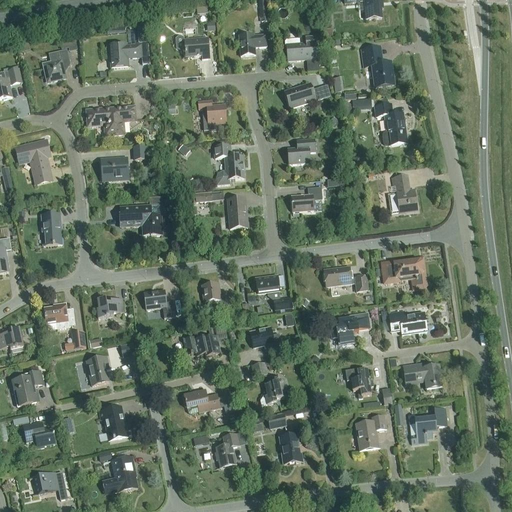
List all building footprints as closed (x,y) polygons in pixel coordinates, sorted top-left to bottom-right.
[(267,15),(266,0),(259,0),(261,15),(267,15)] [(343,0),(344,5),(359,4),(359,3),(364,3),(366,21),(382,20),(381,10),(383,10),(381,0),(343,0)] [(207,33),(215,32),(215,24),(207,25),(207,33)] [(127,60),(142,59),(142,66),(150,65),(147,28),(133,29),(135,47),(126,47),(109,48),(111,69),(128,67),(127,60)] [(254,36),(239,38),(240,58),(255,57),(255,49),(267,48),(266,36),(254,37),(254,36)] [(288,63),(307,62),(319,61),(320,60),(319,44),(317,44),(317,38),(305,39),(306,45),(300,45),(300,40),(287,41),(284,43),(285,47),(286,47),(288,63)] [(208,39),(183,41),(185,59),(201,58),(201,61),(210,60),(208,39)] [(68,50),(66,41),(59,42),(61,51),(68,50)] [(375,89),(394,87),(391,66),(380,67),(378,50),(363,52),(365,69),(372,68),(375,89)] [(66,52),(58,53),(48,56),(50,64),(43,65),(47,83),(65,79),(62,67),(69,65),(66,52)] [(0,102),(12,99),(9,88),(22,85),(19,70),(0,74),(0,102)] [(337,93),(345,93),(344,78),(336,79),(337,93)] [(310,86),(284,94),(289,110),(315,103),(323,101),(319,89),(312,91),(310,86)] [(198,111),(202,111),(204,133),(217,132),(217,126),(226,125),(225,107),(211,108),(211,102),(198,103),(198,111)] [(349,114),(353,106),(346,103),(342,111),(349,114)] [(407,146),(403,115),(393,117),(391,106),(375,109),(376,119),(385,118),(387,134),(385,134),(383,135),(382,137),(382,139),(383,146),(384,147),(384,148),(385,148),(387,149),(388,149),(390,149),(392,149),(392,148),(407,146)] [(122,123),(135,122),(134,109),(87,113),(88,128),(105,126),(106,137),(124,135),(122,123)] [(298,151),(287,152),(288,167),(309,165),(309,154),(315,154),(314,142),(297,143),(298,151)] [(31,162),(35,180),(37,187),(51,184),(45,159),(50,158),(46,144),(16,151),(20,165),(31,162)] [(188,157),(192,152),(185,146),(181,151),(188,157)] [(149,148),(133,149),(134,162),(150,161),(149,148)] [(224,160),(225,173),(222,173),(218,175),(216,180),(217,188),(230,187),(229,182),(243,181),(242,158),(230,159),(230,148),(214,149),(215,160),(224,160)] [(112,182),(128,181),(127,160),(101,162),(102,181),(112,180),(112,182)] [(396,195),(387,197),(390,216),(417,212),(414,192),(409,193),(407,177),(392,179),(393,188),(395,187),(396,195)] [(7,192),(13,191),(10,179),(4,181),(7,192)] [(307,197),(291,198),(292,214),(313,213),(312,203),(322,202),(321,189),(307,190),(307,197)] [(212,203),(211,195),(195,196),(196,204),(212,203)] [(229,231),(247,230),(245,200),(227,202),(229,231)] [(119,209),(120,229),(142,228),(142,237),(150,237),(150,238),(162,237),(160,207),(154,207),(119,209)] [(60,216),(41,217),(42,234),(45,234),(46,247),(62,246),(60,216)] [(6,253),(12,252),(10,240),(0,241),(0,275),(9,274),(6,253)] [(424,291),(426,288),(422,259),(382,264),(384,285),(411,282),(412,292),(424,291)] [(356,294),(368,292),(366,278),(350,280),(348,269),(323,272),(325,290),(355,286),(356,294)] [(256,296),(267,295),(268,299),(273,302),(275,316),(293,314),(291,300),(279,301),(278,294),(276,278),(254,280),(256,296)] [(211,313),(227,311),(226,299),(219,300),(217,285),(201,287),(203,303),(210,302),(211,313)] [(164,320),(175,319),(173,303),(166,304),(164,291),(144,294),(146,311),(162,309),(164,320)] [(112,315),(123,314),(121,300),(110,302),(110,299),(96,301),(98,310),(96,310),(97,320),(113,318),(112,315)] [(68,327),(75,326),(72,310),(65,311),(65,304),(57,305),(57,310),(54,310),(54,308),(44,310),(46,326),(56,325),(57,331),(68,329),(68,327)] [(402,338),(426,334),(423,315),(404,318),(403,313),(388,316),(391,335),(401,334),(402,338)] [(295,315),(288,316),(289,327),(296,326),(295,315)] [(358,332),(370,330),(368,315),(351,317),(352,321),(338,323),(338,325),(329,326),(331,341),(337,340),(338,347),(355,345),(354,335),(359,334),(358,332)] [(10,351),(24,348),(19,329),(6,332),(7,334),(0,335),(0,350),(10,349),(10,351)] [(269,353),(282,350),(278,335),(272,336),(270,329),(249,334),(252,349),(267,346),(269,353)] [(65,353),(86,350),(84,334),(72,335),(73,345),(65,346),(65,353)] [(205,358),(219,355),(216,338),(207,340),(207,338),(196,341),(195,338),(183,341),(186,356),(195,354),(196,357),(204,355),(205,358)] [(102,341),(90,344),(91,350),(103,347),(102,341)] [(137,357),(135,345),(120,347),(123,360),(137,357)] [(105,369),(109,369),(106,358),(85,363),(91,388),(108,384),(105,369)] [(275,370),(273,364),(251,368),(253,379),(267,377),(266,369),(269,368),(269,371),(275,370)] [(425,381),(425,384),(426,392),(442,390),(439,368),(423,370),(423,366),(403,369),(406,388),(417,387),(417,382),(425,381)] [(370,389),(373,388),(372,382),(369,383),(367,371),(358,372),(358,371),(354,371),(356,381),(351,382),(352,393),(357,392),(359,401),(363,400),(362,399),(371,397),(370,389)] [(36,389),(43,387),(41,374),(24,377),(25,381),(12,384),(18,409),(39,405),(36,389)] [(282,393),(285,392),(282,380),(274,382),(274,381),(271,380),(270,382),(271,386),(263,388),(265,397),(262,397),(261,400),(263,401),(264,401),(265,408),(275,406),(275,407),(277,408),(279,408),(278,402),(284,401),(282,393)] [(384,408),(392,407),(389,391),(382,392),(384,408)] [(185,397),(188,411),(189,411),(190,415),(192,416),(200,414),(201,415),(222,410),(222,409),(226,408),(228,416),(236,414),(232,397),(220,400),(219,396),(209,398),(207,392),(185,397)] [(110,443),(127,440),(120,409),(100,413),(102,422),(105,421),(110,443)] [(415,426),(416,437),(411,438),(412,446),(427,445),(427,441),(433,440),(432,435),(437,434),(437,429),(447,428),(445,410),(434,412),(435,419),(415,421),(415,417),(409,418),(410,427),(415,426)] [(270,432),(287,429),(284,416),(267,419),(270,432)] [(67,420),(69,433),(76,432),(74,419),(67,420)] [(377,433),(387,432),(385,419),(372,421),(372,425),(355,427),(359,454),(380,450),(377,433)] [(42,424),(23,428),(25,441),(26,445),(35,443),(37,452),(44,450),(44,449),(55,447),(52,433),(44,434),(42,424)] [(245,441),(250,440),(247,427),(242,428),(245,441)] [(232,450),(239,448),(237,436),(223,439),(225,449),(216,450),(217,455),(215,455),(217,462),(219,462),(220,471),(236,467),(232,450)] [(207,437),(193,440),(194,447),(209,444),(207,437)] [(301,462),(302,462),(301,456),(299,456),(296,437),(279,440),(284,466),(301,463),(301,462)] [(110,454),(98,457),(100,463),(111,461),(110,454)] [(118,494),(137,491),(133,474),(134,474),(131,460),(112,464),(116,482),(107,484),(110,496),(118,494)] [(61,503),(68,501),(62,474),(35,480),(39,496),(58,492),(61,503)]
